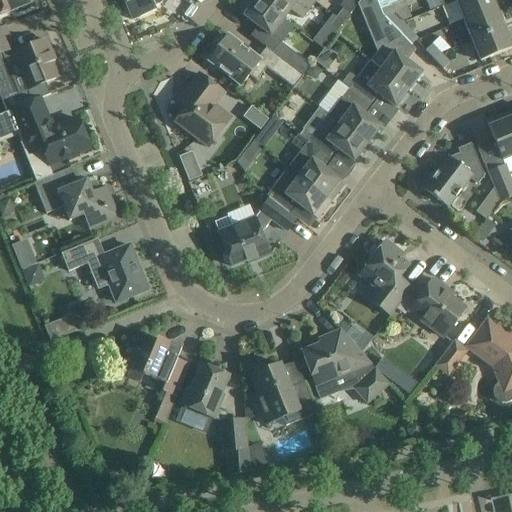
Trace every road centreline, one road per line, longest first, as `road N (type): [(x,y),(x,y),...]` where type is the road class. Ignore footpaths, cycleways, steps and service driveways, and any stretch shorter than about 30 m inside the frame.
road 1 (residential): [(188,297),(114,130),(118,65)]
road 2 (residential): [(188,297),(212,310),(263,313),(288,297),(374,193)]
road 3 (unclassified): [(262,511),(477,467)]
road 4 (residential): [(374,193),(439,106),(511,72)]
road 5 (residential): [(511,295),(374,193)]
road 6 (residential): [(118,65),(165,58),(212,0)]
